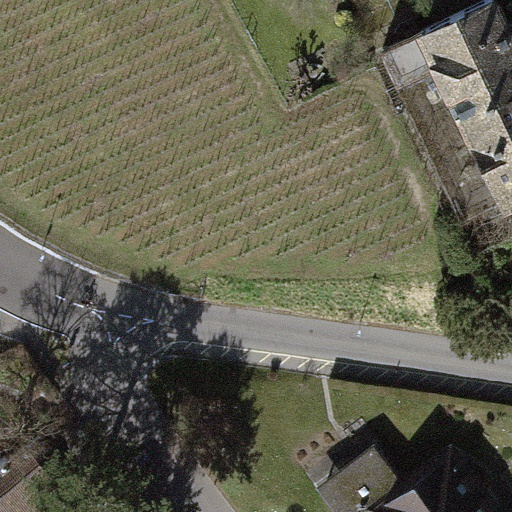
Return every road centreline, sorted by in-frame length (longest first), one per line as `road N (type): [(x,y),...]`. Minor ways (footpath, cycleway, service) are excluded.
road 1 (residential): [(511,369),(111,317)]
road 2 (residential): [(204,511),(126,406),(111,317)]
road 3 (residential): [(111,317),(55,299),(0,266)]
